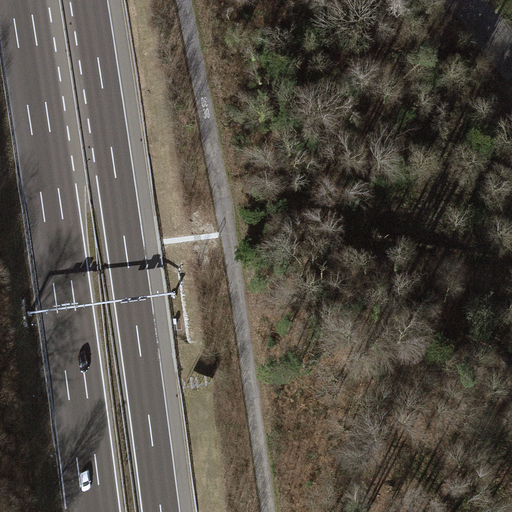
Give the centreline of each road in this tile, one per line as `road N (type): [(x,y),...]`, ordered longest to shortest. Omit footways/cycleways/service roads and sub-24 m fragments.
road 1 (unclassified): [(268,511),(183,0)]
road 2 (motorway): [(162,511),(90,0)]
road 3 (motorway): [(21,0),(93,511)]
